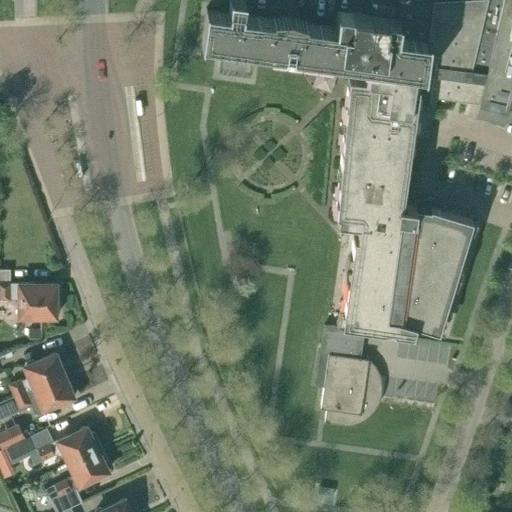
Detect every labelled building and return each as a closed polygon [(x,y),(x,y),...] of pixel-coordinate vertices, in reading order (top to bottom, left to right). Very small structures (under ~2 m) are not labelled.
[(324,325),(320,353),(359,358),(359,357),(364,326),(413,333),(413,331),(415,323),(438,331),(472,219),(430,206),(430,207),(402,204),(412,133),(428,136),(432,113),(435,95),(479,104),(479,105),(510,111),(511,99),(511,0),(437,0),(434,1),(431,24),(415,21),(414,25),(400,23),(400,19),(337,11),(335,27),(242,14),(244,0),(229,0),(228,13),(208,10),(208,8),(206,7),(201,43),(203,44),(203,41),(370,65),(368,79),(349,77),(336,213),(338,214),(337,221),(358,225),(356,237),(353,236),(341,327),(324,325)] [(18,317),(56,317),(57,283),(10,282),(10,269),(0,269),(0,298),(18,298),(18,317)] [(56,352),(36,360),(33,358),(26,361),(25,365),(30,376),(21,380),(20,379),(10,383),(15,394),(65,374),(56,352)] [(369,359),(359,357),(359,358),(320,353),(316,383),(315,383),(315,384),(324,385),(320,407),(326,408),(324,421),(344,424),(352,423),(360,420),(368,415),(374,409),(378,401),(381,393),(381,384),(380,376),(367,374),(369,359)] [(54,404),(74,395),(65,374),(15,394),(15,395),(0,401),(0,418),(12,413),(20,407),(31,402),(30,399),(38,396),(44,409),(46,410),(53,407),(54,404)] [(18,422),(0,431),(0,443),(2,448),(22,439),(26,437),(25,436),(18,422)] [(26,437),(22,439),(29,453),(34,463),(42,459),(62,449),(68,461),(98,447),(87,425),(54,441),(47,427),(26,437)] [(46,488),(50,498),(56,510),(82,498),(76,486),(109,470),(98,447),(68,461),(75,474),(55,484),(46,488)] [(132,511),(126,497),(95,511),(132,511)]
